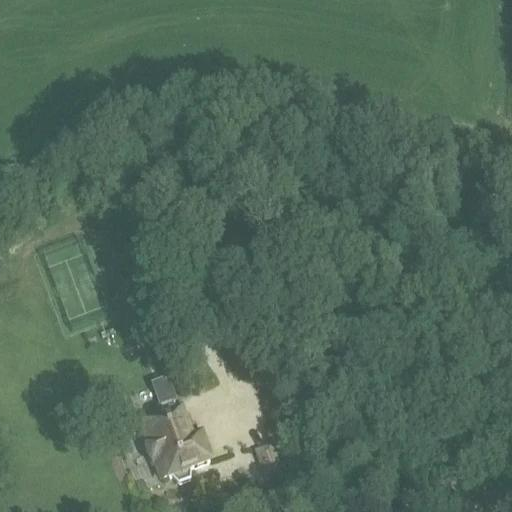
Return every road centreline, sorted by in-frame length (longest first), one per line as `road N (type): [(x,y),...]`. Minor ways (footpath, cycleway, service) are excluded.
road 1 (unknown): [(511,151),(282,90),(179,91),(85,121),(0,173)]
road 2 (track): [(511,323),(340,272),(274,306),(256,335),(238,382),(245,438)]
